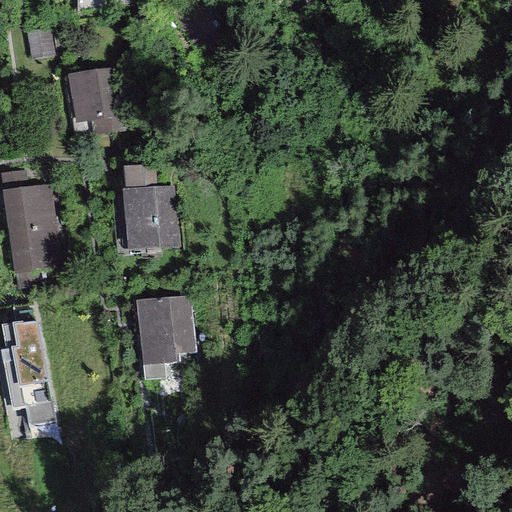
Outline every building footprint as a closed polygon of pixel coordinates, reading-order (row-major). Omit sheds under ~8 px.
[(246,26),(226,0),(193,0),(173,14),(204,56),(246,26)] [(320,11),(317,0),(307,0),(310,13),(320,11)] [(57,56),(52,28),(29,32),(33,60),(57,56)] [(96,135),(131,129),(122,68),(69,76),(78,136),(95,133),(96,135)] [(128,190),(124,190),(130,253),(143,252),(143,259),(183,255),(176,185),(148,188),(145,165),(125,168),(128,190)] [(0,173),(9,233),(58,226),(52,183),(28,187),(26,170),(0,173)] [(58,226),(9,233),(18,289),(44,285),(42,272),(64,268),(58,226)] [(200,351),(193,295),(136,301),(145,380),(168,377),(166,364),(181,362),(180,354),(200,351)] [(2,333),(0,333),(0,391),(3,391),(8,418),(25,414),(23,406),(52,401),(38,323),(1,330),(2,333)]
